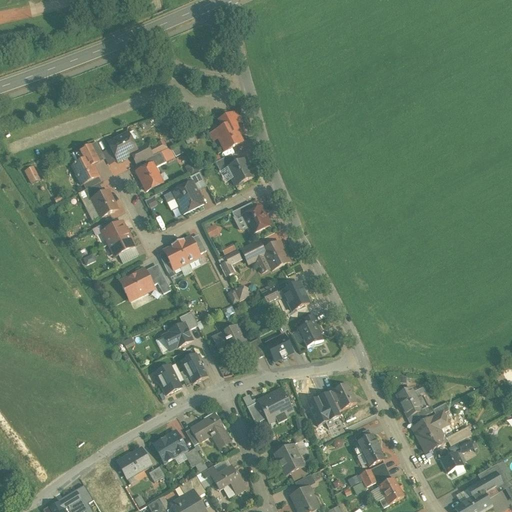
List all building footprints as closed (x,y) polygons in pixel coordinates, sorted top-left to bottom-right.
[(236,114),(220,122),(223,128),(223,130),(217,132),(221,139),(219,140),(225,153),(242,144),(233,126),(241,123),(236,114)] [(128,135),(109,145),(109,146),(109,149),(110,152),(113,153),(118,163),(137,153),(128,135)] [(147,146),(139,150),(141,154),(133,158),(137,166),(145,162),(153,158),(152,156),(149,151),(147,146)] [(91,147),(80,153),(84,162),(89,160),(92,167),(99,163),(91,147)] [(156,148),(149,151),(152,156),(158,153),(156,148)] [(80,153),(69,158),(74,168),(84,162),(80,153)] [(161,154),(145,162),(148,168),(153,165),(155,170),(166,164),(161,154)] [(231,156),(215,164),(220,173),(222,174),(228,171),(236,167),(236,166),(231,156)] [(74,168),(72,168),(82,187),(98,179),(92,167),(89,160),(84,162),(74,168)] [(236,167),(228,171),(231,177),(231,178),(236,188),(237,187),(238,188),(243,186),(243,184),(254,178),(245,161),(236,166),(236,167)] [(148,168),(137,174),(147,193),(163,185),(155,170),(153,165),(148,168)] [(33,169),(26,173),(32,185),(39,181),(33,169)] [(200,174),(190,179),(193,185),(197,193),(207,188),(200,174)] [(99,185),(83,193),(89,204),(93,202),(93,201),(105,196),(99,185)] [(193,185),(172,195),(173,196),(179,209),(183,216),(203,206),(197,193),(193,185)] [(105,196),(93,201),(93,202),(97,209),(96,210),(101,219),(108,215),(110,216),(114,213),(115,212),(117,211),(109,194),(105,196)] [(173,196),(166,200),(165,199),(172,213),(179,209),(173,196)] [(251,205),(232,214),(235,220),(238,221),(245,218),(245,217),(255,212),(251,205)] [(270,227),(260,209),(255,212),(245,217),(245,218),(248,224),(247,226),(248,228),(247,230),(250,234),(252,235),(252,236),(270,227)] [(202,231),(214,226),(218,234),(223,231),(218,219),(200,226),(202,231)] [(114,220),(99,228),(102,234),(117,226),(114,220)] [(117,226),(102,234),(109,246),(130,236),(128,232),(126,233),(122,224),(117,226)] [(130,236),(109,246),(112,254),(114,253),(117,258),(118,257),(135,249),(130,240),(132,239),(130,236)] [(192,239),(184,243),(184,242),(178,245),(178,244),(177,245),(189,267),(189,266),(196,263),(195,261),(200,259),(199,257),(201,256),(198,249),(192,239)] [(258,242),(241,251),(248,266),(255,262),(264,258),(262,253),(263,253),(258,242)] [(263,253),(262,253),(264,258),(255,262),(262,275),(271,271),(272,273),(290,264),(280,244),(263,253)] [(177,245),(171,248),(172,249),(164,253),(165,254),(174,272),(180,269),(181,270),(188,267),(189,267),(177,245)] [(206,253),(203,247),(198,249),(201,256),(206,253)] [(135,249),(118,257),(123,265),(139,257),(135,249)] [(237,253),(225,259),(228,264),(230,267),(241,261),(237,253)] [(174,272),(165,254),(159,257),(171,280),(176,277),(174,272)] [(83,267),(94,263),(91,256),(81,260),(83,267)] [(228,264),(222,267),(227,278),(233,274),(230,267),(228,264)] [(145,273),(121,285),(129,301),(137,297),(138,299),(146,295),(145,293),(153,289),(153,288),(150,284),(145,273)] [(163,277),(150,284),(153,288),(158,286),(160,289),(167,285),(163,277)] [(167,285),(160,289),(163,296),(171,293),(167,285)] [(299,285),(277,295),(279,300),(285,297),(293,313),(309,305),(299,285)] [(272,286),(258,294),(260,298),(262,297),(274,291),(272,286)] [(248,291),(240,288),(239,291),(236,290),(235,294),(239,303),(240,303),(248,298),(250,295),(247,294),(248,291)] [(274,291),(262,297),(267,306),(279,300),(277,295),(275,290),(274,291)] [(198,328),(191,314),(179,319),(182,324),(185,323),(189,332),(198,328)] [(313,316),(302,322),(305,328),(298,331),(307,350),(314,346),(314,347),(323,343),(317,331),(318,330),(314,323),(316,322),(313,316)] [(170,335),(163,339),(170,353),(177,349),(178,350),(192,343),(183,326),(169,333),(170,335)] [(236,327),(225,333),(212,340),(216,348),(226,343),(226,344),(229,342),(234,353),(246,347),(236,327)] [(284,337),(268,345),(268,348),(267,348),(274,363),(281,360),(287,358),(287,357),(292,354),(284,337)] [(259,340),(254,343),(257,348),(259,347),(262,346),(259,340)] [(259,347),(257,348),(254,343),(249,345),(257,361),(264,357),(259,347)] [(196,356),(181,363),(185,372),(192,386),(193,386),(208,379),(196,356)] [(170,369),(178,385),(183,382),(180,375),(175,366),(170,369)] [(169,368),(153,375),(157,383),(159,382),(166,397),(181,390),(178,385),(170,369),(169,368)] [(185,372),(180,375),(183,382),(187,388),(192,386),(185,372)] [(347,386),(329,394),(335,405),(338,404),(341,412),(357,405),(347,386)] [(417,401),(411,390),(397,397),(408,419),(417,414),(422,412),(417,401)] [(282,391),(254,406),(262,422),(267,420),(267,421),(283,413),(284,416),(293,412),(282,391)] [(428,408),(423,398),(417,401),(422,412),(417,414),(420,420),(434,413),(433,411),(431,407),(428,408)] [(446,405),(433,411),(434,413),(436,418),(443,414),(443,415),(449,412),(446,405)] [(262,422),(254,406),(247,409),(256,425),(262,422)] [(436,418),(413,430),(426,455),(443,445),(436,432),(440,430),(449,425),(443,415),(443,414),(436,418)] [(215,416),(191,430),(199,445),(211,438),(211,439),(212,438),(217,447),(229,440),(223,430),(224,430),(215,416)] [(452,437),(446,440),(447,442),(445,443),(445,444),(448,443),(450,448),(457,445),(457,444),(466,440),(472,436),(468,429),(452,437)] [(199,445),(191,430),(186,434),(194,448),(199,445)] [(448,430),(442,433),(440,430),(436,432),(443,445),(445,444),(445,443),(447,442),(446,440),(452,437),(448,430)] [(307,431),(293,438),(296,445),(311,437),(307,431)] [(368,431),(354,438),(357,444),(371,437),(368,431)] [(176,434),(162,442),(154,447),(165,465),(187,452),(176,434)] [(371,437),(357,444),(360,449),(354,452),(358,459),(363,456),(369,468),(384,461),(372,437),(371,437)] [(468,443),(459,447),(462,454),(473,449),(470,442),(468,443)] [(293,446),(275,455),(282,468),(281,469),(286,478),(305,468),(293,446)] [(142,450),(126,459),(126,458),(117,463),(127,480),(144,470),(144,471),(151,466),(142,450)] [(203,463),(195,450),(188,454),(195,467),(203,463)] [(456,454),(441,462),(448,475),(455,472),(463,468),(456,454)] [(384,465),(370,471),(371,471),(374,477),(387,471),(384,465)] [(492,468),(478,477),(481,483),(496,475),(501,483),(506,480),(498,466),(492,469),(492,468)] [(159,468),(149,475),(155,484),(165,478),(159,468)] [(213,468),(202,475),(206,481),(211,478),(216,474),(213,468)] [(463,468),(455,472),(457,477),(465,473),(463,468)] [(232,469),(218,477),(216,474),(211,478),(220,493),(225,489),(231,500),(247,490),(238,476),(236,477),(232,469)] [(371,471),(360,476),(363,482),(374,477),(371,471)] [(387,471),(374,477),(377,484),(390,478),(387,471)] [(94,481),(80,490),(80,489),(63,499),(70,511),(85,511),(91,509),(90,506),(106,497),(115,511),(114,511),(115,511),(126,506),(118,491),(119,490),(109,472),(108,473),(109,474),(94,482),(94,481)] [(481,483),(468,491),(473,499),(483,493),(486,498),(503,488),(502,485),(501,483),(496,475),(481,483)] [(311,476),(295,485),(297,484),(300,490),(314,483),(311,476)] [(374,477),(363,482),(367,489),(377,484),(374,477)] [(206,494),(197,478),(190,482),(199,498),(206,494)] [(394,480),(379,488),(389,507),(404,498),(394,480)] [(361,484),(352,488),(355,496),(365,492),(361,484)] [(309,488),(291,497),(295,506),(296,506),(298,511),(316,511),(320,510),(320,509),(319,510),(313,497),(309,488)] [(205,511),(194,493),(170,507),(173,511),(205,511)] [(473,499),(455,509),(456,511),(484,511),(492,508),(486,498),(483,493),(473,499)] [(139,497),(133,500),(138,508),(144,505),(139,497)] [(166,511),(159,500),(140,511),(139,511),(166,511)]
